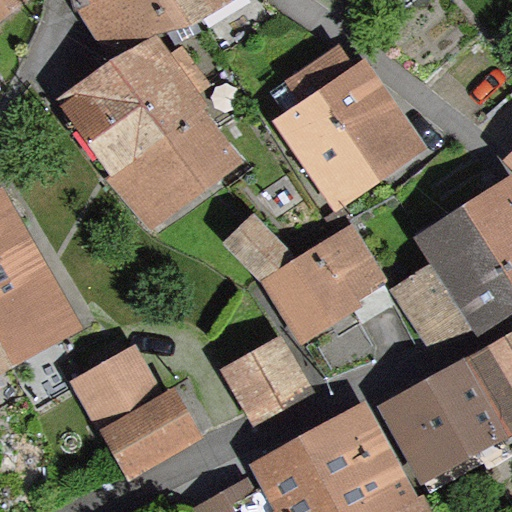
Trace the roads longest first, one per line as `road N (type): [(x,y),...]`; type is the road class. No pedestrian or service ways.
road 1 (residential): [(109,511),(424,372),(511,324)]
road 2 (residential): [(276,0),(488,155),(511,185)]
